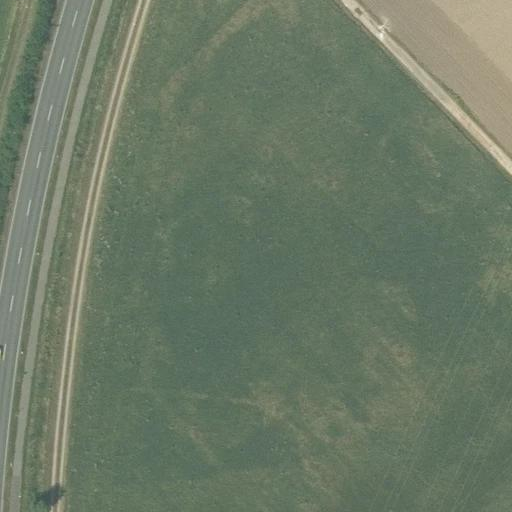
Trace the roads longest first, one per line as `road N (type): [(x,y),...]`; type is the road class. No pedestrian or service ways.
road 1 (track): [(56,511),(81,260),(114,110),(149,0)]
road 2 (secondary): [(0,378),(24,218),(83,0)]
road 3 (track): [(346,0),(511,172)]
